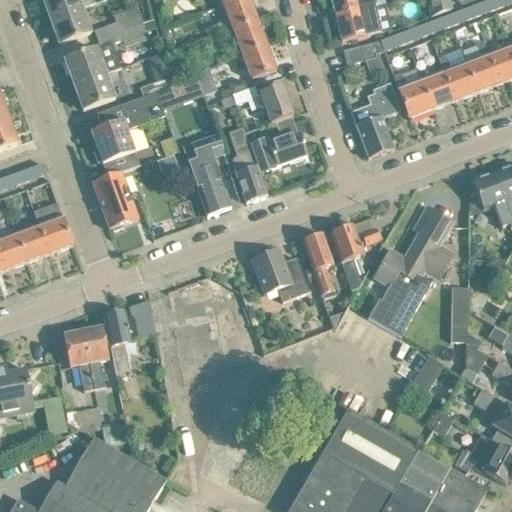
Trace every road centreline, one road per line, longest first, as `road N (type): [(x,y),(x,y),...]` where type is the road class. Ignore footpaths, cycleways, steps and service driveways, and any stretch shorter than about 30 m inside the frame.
road 1 (residential): [(108,287),(3,0)]
road 2 (residential): [(108,287),(354,195)]
road 3 (residential): [(354,195),(292,0)]
road 4 (unknown): [(161,267),(186,409),(209,462)]
road 5 (residential): [(354,195),(511,133)]
